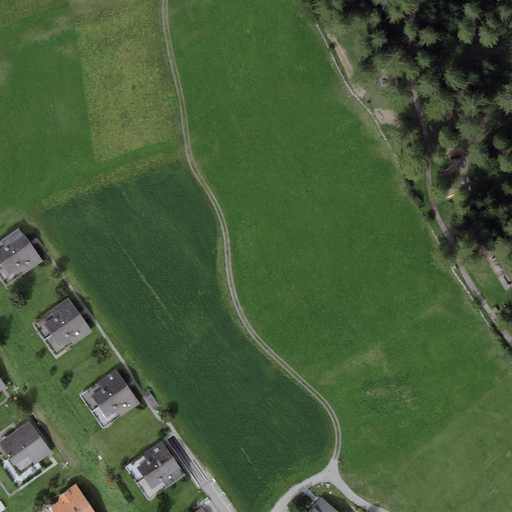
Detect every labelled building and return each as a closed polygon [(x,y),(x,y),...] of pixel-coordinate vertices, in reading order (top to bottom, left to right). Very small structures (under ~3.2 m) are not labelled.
[(43,261),(20,228),(1,241),(5,246),(0,249),(0,261),(10,275),(20,268),(25,275),(43,261)] [(93,332),(70,299),(51,312),(54,317),(44,324),(60,346),(70,339),(74,345),(93,332)] [(140,403),(117,370),(98,383),(101,388),(91,395),(107,417),(117,410),(121,416),(140,403)] [(149,389),(143,393),(154,410),(160,406),(149,389)] [(51,452),(30,421),(17,430),(0,442),(0,444),(15,465),(29,456),(35,464),(45,457),(51,452)] [(186,475),(162,441),(143,454),(147,459),(137,467),(152,488),(162,481),(167,488),(186,475)] [(94,511),(75,484),(58,496),(61,501),(51,507),(53,511),(94,511)] [(338,511),(322,498),(309,511),(338,511)]
